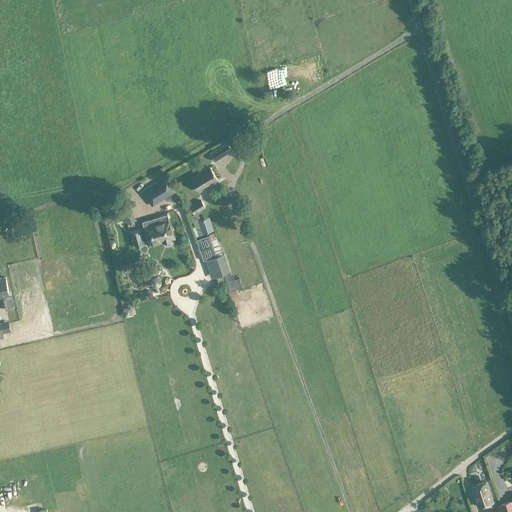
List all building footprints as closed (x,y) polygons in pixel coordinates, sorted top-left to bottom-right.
[(317,49),(308,53),(316,72),(325,68),(317,49)] [(214,161),(232,150),(227,142),(210,153),(214,161)] [(210,167),(192,178),(200,191),(218,180),(210,167)] [(152,206),(176,191),(167,176),(143,191),(152,206)] [(198,211),(206,207),(202,200),(191,207),(195,214),(198,211)] [(132,215),(128,204),(122,206),(126,217),(132,215)] [(201,219),(198,211),(195,214),(189,215),(191,223),(194,222),(195,227),(193,228),(196,236),(214,230),(209,217),(201,219)] [(174,237),(169,220),(168,220),(167,215),(152,219),(153,221),(150,222),(149,220),(143,222),(144,227),(145,229),(140,230),(132,232),(136,247),(144,244),(143,241),(148,240),(149,245),(163,241),(164,243),(172,240),(171,238),(174,237)] [(215,233),(196,240),(204,261),(209,259),(223,254),(215,233)] [(223,275),(229,273),(230,272),(223,254),(209,259),(216,277),(223,275)] [(229,273),(223,275),(231,294),(232,298),(238,295),(237,292),(236,289),(242,287),(243,287),(239,278),(236,279),(234,279),(234,278),(233,276),(232,276),(231,276),(230,272),(229,273)] [(11,294),(9,294),(5,277),(0,277),(0,296),(3,296),(6,309),(13,308),(11,294)] [(483,505),(483,506),(493,503),(486,483),(476,486),(476,487),(473,488),(478,506),(483,505)] [(511,511),(511,501),(500,505),(502,511),(511,511)]
